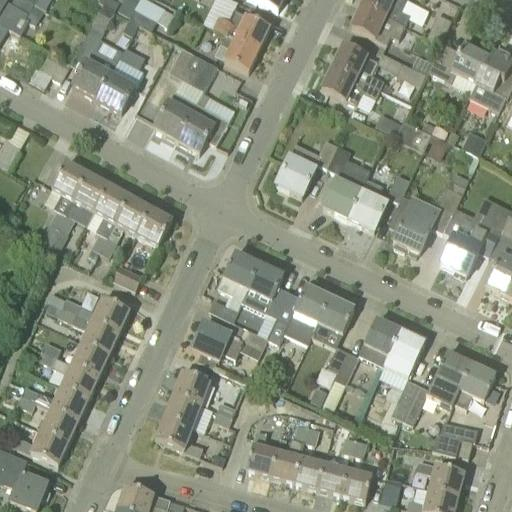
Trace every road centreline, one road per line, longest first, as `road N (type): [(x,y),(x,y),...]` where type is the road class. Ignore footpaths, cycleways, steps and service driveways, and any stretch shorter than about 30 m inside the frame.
road 1 (residential): [(511,350),(219,213)]
road 2 (residential): [(101,463),(219,213)]
road 3 (residential): [(219,213),(0,86)]
road 4 (residential): [(219,213),(320,0)]
road 5 (residential): [(281,511),(101,463)]
